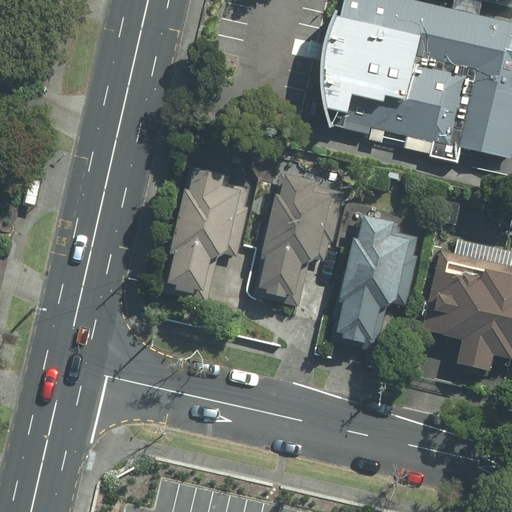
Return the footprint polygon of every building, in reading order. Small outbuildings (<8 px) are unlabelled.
[(511,23),(402,0),(344,0),(341,14),(334,13),(327,31),(321,53),(318,77),(320,95),(323,113),(327,127),(511,166),(511,23)] [(241,259),(254,194),(228,189),(231,173),(188,164),(163,291),(206,300),(215,254),(241,259)] [(324,178),(277,171),(257,296),(298,303),(305,262),(329,266),(341,194),(322,191),(324,178)] [(463,202),(443,199),(438,224),(459,228),(463,202)] [(401,233),(403,222),(362,214),(356,242),(351,241),(340,301),(342,302),(335,339),(378,347),(386,306),(404,310),(418,237),(401,233)] [(511,356),(511,253),(443,239),(424,336),(460,343),(455,366),(489,373),(493,353),(511,356)]
